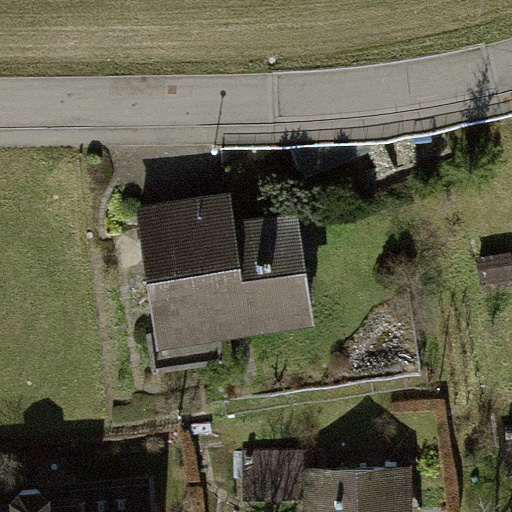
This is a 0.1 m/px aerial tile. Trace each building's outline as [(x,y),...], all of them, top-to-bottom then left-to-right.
[(231,184),(136,198),(157,336),(315,313),(298,201),(234,210),(231,184)] [(511,251),(511,248),(477,253),(482,284),(511,279),(511,251)] [(511,423),(501,424),(507,471),(511,470),(511,423)] [(316,459),(315,446),(242,447),(243,492),(305,491),(305,511),(414,511),(414,457),(316,459)] [(0,511),(151,511),(148,469),(73,475),(74,483),(46,486),(46,483),(35,474),(16,476),(6,486),(7,489),(0,489),(0,511)]
